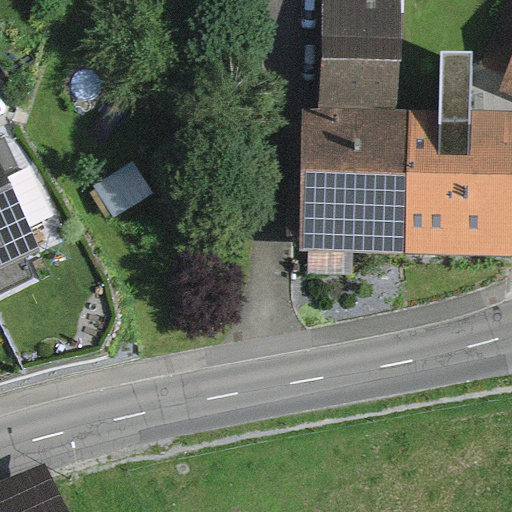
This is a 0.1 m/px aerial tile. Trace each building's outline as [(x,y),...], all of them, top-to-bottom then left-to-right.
[(326,0),(324,6),(321,117),(396,118),(397,0),(326,0)] [(511,11),(480,85),(511,98),(511,11)] [(414,126),(409,266),(510,270),(511,193),(511,128),(470,127),(472,73),(442,72),(440,127),(414,126)] [(414,126),(305,123),(301,263),(409,266),(414,126)] [(134,166),(96,189),(117,223),(155,199),(134,166)] [(0,212),(0,272),(24,261),(0,212)] [(56,511),(39,476),(0,493),(0,511),(56,511)]
